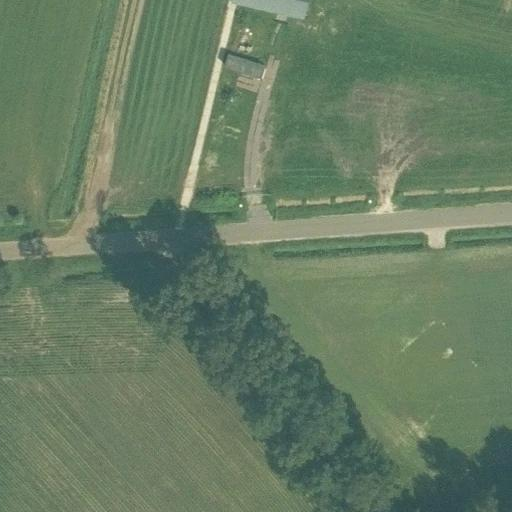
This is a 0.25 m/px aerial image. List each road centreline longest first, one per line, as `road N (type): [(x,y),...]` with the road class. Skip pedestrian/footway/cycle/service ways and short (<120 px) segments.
road 1 (unclassified): [(511,216),(0,254)]
road 2 (track): [(384,511),(194,238)]
